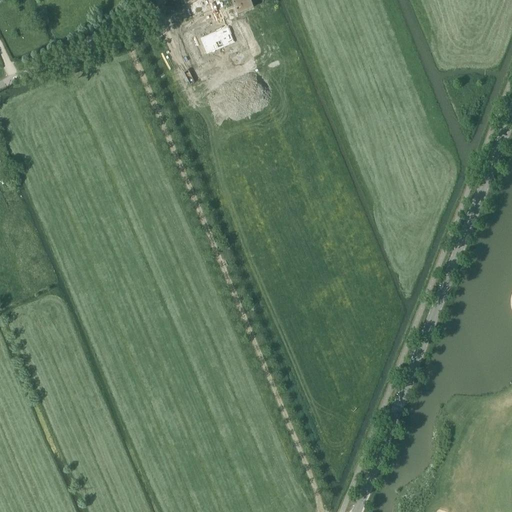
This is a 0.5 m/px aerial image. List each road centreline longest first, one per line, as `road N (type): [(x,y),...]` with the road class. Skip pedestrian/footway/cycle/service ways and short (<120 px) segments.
road 1 (tertiary): [(355,511),(511,111)]
road 2 (unclassified): [(0,82),(155,0)]
